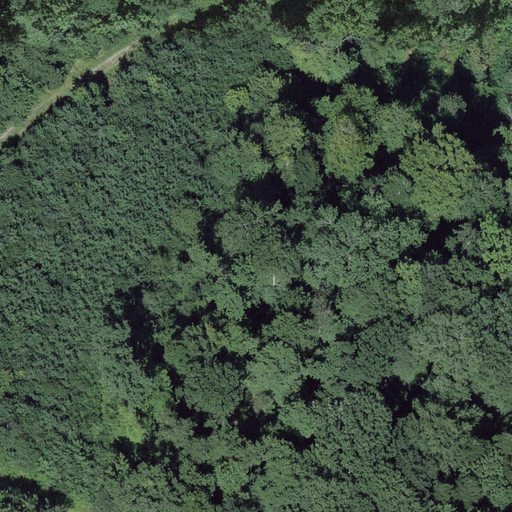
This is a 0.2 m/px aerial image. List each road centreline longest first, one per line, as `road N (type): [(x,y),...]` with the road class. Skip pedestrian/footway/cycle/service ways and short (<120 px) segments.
road 1 (track): [(235,0),(22,118),(0,138)]
road 2 (track): [(417,511),(511,424)]
